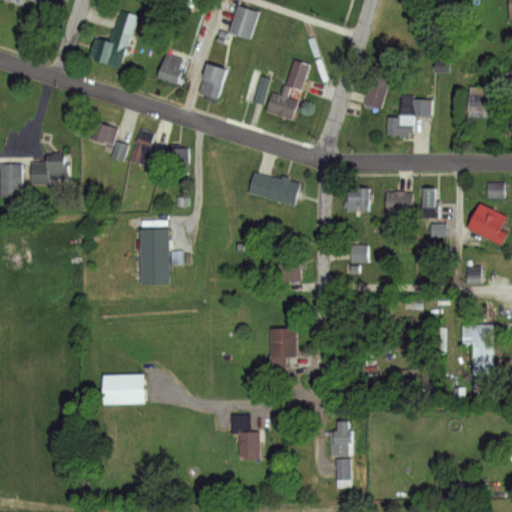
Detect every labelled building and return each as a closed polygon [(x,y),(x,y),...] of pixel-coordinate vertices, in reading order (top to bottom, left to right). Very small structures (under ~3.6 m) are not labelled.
[(241,7),(261,13),(253,39),(233,33),(241,7)] [(126,11),(142,16),(124,70),(98,61),(99,58),(91,56),(98,37),(115,43),(126,11)] [(171,55),(190,61),(182,84),(163,78),(171,55)] [(378,59),(394,64),(382,109),(365,104),(378,59)] [(297,60),(312,65),(304,90),(289,85),(297,60)] [(211,65),(231,71),(223,99),(203,93),(211,65)] [(269,79),(257,76),(258,69),(244,65),(234,101),(260,108),(269,79)] [(275,94),(282,96),(286,85),(293,88),(290,98),(301,102),(295,119),(269,110),(275,94)] [(472,87),(493,88),(493,113),(472,113),(472,87)] [(401,95),(416,95),(414,98),(433,99),(432,115),(401,114),(401,95)] [(391,118),(403,119),(403,125),(418,126),(417,137),(390,135),(391,118)] [(97,119),(121,127),(115,143),(91,135),(97,119)] [(144,127),(158,131),(150,163),(136,159),(144,127)] [(120,140),(132,144),(126,161),(114,156),(120,140)] [(171,148),(190,148),(190,167),(170,167),(171,148)] [(52,153),(72,153),(72,179),(51,179),(51,183),(35,183),(35,161),(52,161),(52,153)] [(3,163),(25,163),(25,195),(3,195),(3,163)] [(256,170),(280,177),(281,172),(290,175),(288,180),(299,183),(293,203),(250,190),(256,170)] [(502,182),(486,182),(486,198),(502,198),(502,182)] [(421,185),(434,185),(434,204),(438,204),(438,216),(422,217),(421,185)] [(356,186),(369,186),(368,209),(347,208),(347,194),(356,194),(356,186)] [(386,189),(410,189),(410,211),(386,211),(386,189)] [(481,200),(507,214),(500,227),(507,231),(501,242),(468,225),(481,200)] [(429,223),(430,236),(445,235),(444,222),(429,223)] [(145,227),(170,225),(173,279),(149,281),(145,227)] [(351,243),(366,244),(366,261),(350,260),(351,243)] [(467,264),(481,264),(482,281),(467,281),(467,264)] [(293,276),(293,267),(282,267),(282,276),(293,276)] [(462,324),(493,323),(494,376),(472,376),(472,342),(462,342),(462,324)] [(270,327),(295,327),(295,355),(269,355),(270,327)] [(107,374),(147,373),(148,403),(108,404),(107,374)] [(237,413),(255,413),(254,427),(264,428),(263,459),(242,458),(242,431),(236,431),(237,413)] [(338,419),(349,419),(349,428),(355,428),(355,455),(331,455),(332,430),(338,430),(338,419)] [(352,486),(351,459),(336,459),(337,486),(352,486)]
